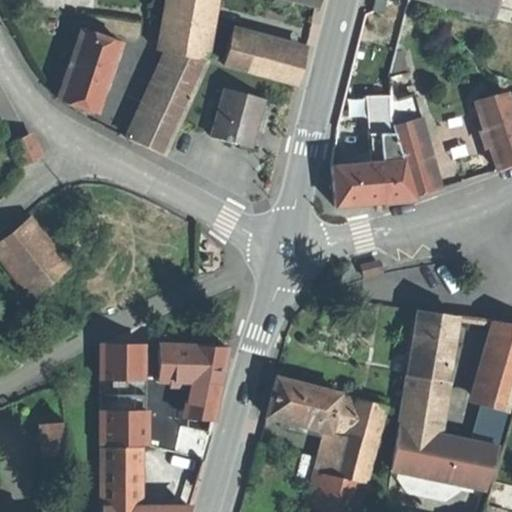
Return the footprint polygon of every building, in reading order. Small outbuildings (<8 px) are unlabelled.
[(213,0),(166,0),(157,52),(168,54),(202,62),(213,0)] [(387,0),(375,0),(373,10),(384,12),(387,0)] [(496,0),(424,0),(432,2),(492,18),(496,0)] [(122,44),(81,29),(56,98),(77,106),(97,113),(122,44)] [(253,40),(230,34),(222,65),(245,71),(253,40)] [(304,53),(253,40),(245,71),(296,84),(304,53)] [(168,54),(156,81),(190,97),(206,63),(202,62),(168,54)] [(190,97),(156,81),(144,105),(179,121),(190,97)] [(262,100),(223,89),(210,138),(249,149),(255,125),(262,100)] [(511,104),(509,95),(481,104),(478,110),(497,170),(511,164),(511,104)] [(387,96),(344,97),(335,135),(368,134),(387,134),(387,96)] [(179,121),(144,105),(136,123),(171,139),(179,121)] [(395,128),(392,129),(394,133),(400,152),(420,145),(414,121),(394,127),(395,128)] [(136,123),(128,140),(163,156),(171,139),(136,123)] [(387,134),(368,134),(371,163),(402,160),(400,152),(394,133),(387,134)] [(27,135),(9,143),(19,166),(37,157),(27,135)] [(427,143),(420,145),(433,190),(440,188),(427,143)] [(420,145),(400,152),(402,160),(413,195),(414,195),(433,190),(420,145)] [(371,163),(331,166),(335,206),(344,205),(367,203),(414,198),(414,195),(413,195),(402,160),(371,163)] [(68,269),(32,221),(0,244),(0,254),(31,296),(68,269)] [(213,253),(200,253),(200,267),(213,267),(213,253)] [(437,313),(417,310),(410,358),(443,364),(449,365),(457,317),(437,313)] [(511,388),(511,323),(502,323),(479,404),(506,409),(511,388)] [(226,348),(100,343),(101,408),(130,408),(139,408),(140,381),(189,383),(219,385),(226,348)] [(443,364),(410,358),(399,428),(433,435),(443,364)] [(303,384),(276,377),(271,398),(266,415),(293,422),(303,384)] [(219,385),(189,383),(188,418),(194,419),(194,416),(198,413),(213,416),(215,403),(219,385)] [(340,394),(303,384),(293,422),(327,431),(331,432),(333,422),(340,394)] [(356,398),(340,394),(333,422),(349,426),(352,415),(356,398)] [(387,406),(356,398),(352,415),(382,423),(387,406)] [(130,408),(101,408),(100,445),(130,445),(130,408)] [(139,408),(130,408),(130,445),(139,445),(139,408)] [(194,416),(194,419),(196,432),(208,435),(213,416),(198,413),(194,416)] [(382,423),(352,415),(349,426),(341,457),(371,465),(374,455),(382,423)] [(188,418),(179,417),(178,428),(196,432),(194,419),(188,418)] [(349,426),(333,422),(331,432),(327,431),(320,458),(312,488),(308,505),(334,511),(360,511),(369,478),(380,481),(387,459),(374,455),(371,465),(366,484),(336,476),(341,457),(349,426)] [(64,423),(41,425),(43,463),(67,461),(64,423)] [(433,435),(399,428),(392,469),(399,471),(462,484),(484,489),(496,448),(433,435)] [(130,445),(100,445),(100,510),(139,511),(139,445),(130,445)] [(320,458),(305,454),(297,484),(312,488),(320,458)] [(371,465),(341,457),(336,476),(366,484),(371,465)] [(462,484),(399,471),(397,478),(407,493),(445,501),(460,491),(462,484)]
